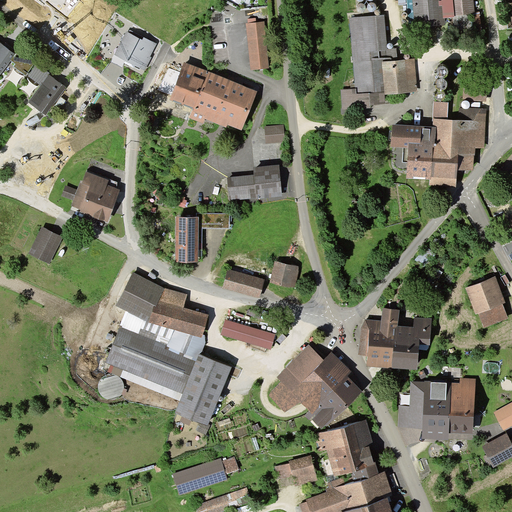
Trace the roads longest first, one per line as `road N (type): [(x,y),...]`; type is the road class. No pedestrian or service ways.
road 1 (unclassified): [(328,315),(303,228),(277,0)]
road 2 (residential): [(132,248),(133,140),(125,105),(0,6)]
road 3 (residential): [(328,315),(199,288),(132,248)]
road 4 (unclassified): [(423,511),(335,326)]
road 5 (residential): [(462,188),(359,310),(335,326)]
road 6 (residential): [(132,248),(0,187)]
road 7 (residential): [(503,141),(485,0)]
